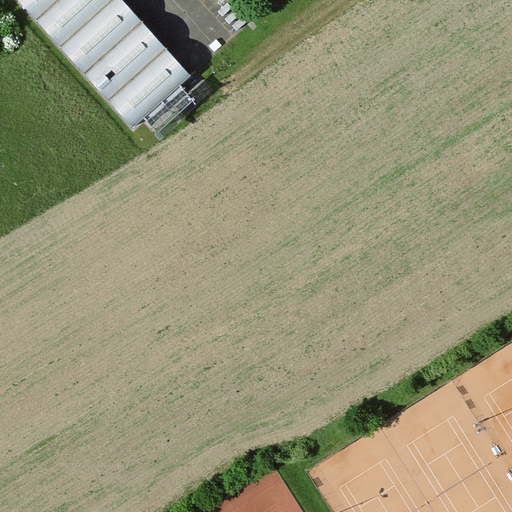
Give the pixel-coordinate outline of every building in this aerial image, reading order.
[(23,0),(38,15),(54,0),(23,0)] [(54,0),(38,15),(61,42),(107,0),(54,0)] [(128,0),(107,0),(61,42),(86,69),(144,17),(128,0)] [(144,17),(86,69),(112,97),(169,45),(144,17)] [(169,45),(112,97),(133,121),(190,69),(169,45)]
